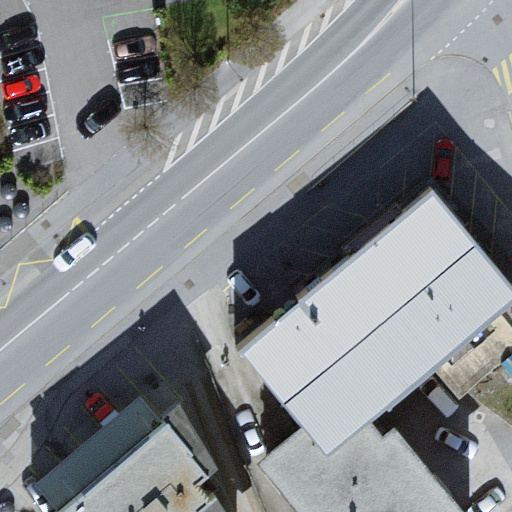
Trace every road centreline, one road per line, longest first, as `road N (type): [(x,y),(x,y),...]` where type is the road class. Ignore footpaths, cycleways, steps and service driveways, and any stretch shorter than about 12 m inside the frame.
road 1 (secondary): [(316,84),(0,348)]
road 2 (secondary): [(316,84),(420,0)]
